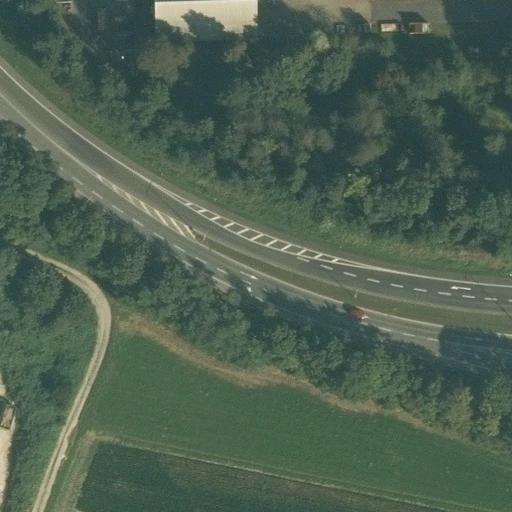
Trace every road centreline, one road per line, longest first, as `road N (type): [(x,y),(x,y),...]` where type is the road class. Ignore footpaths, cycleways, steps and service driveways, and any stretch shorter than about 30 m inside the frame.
road 1 (primary): [(511,308),(373,288),(248,252),(45,140)]
road 2 (primary): [(45,140),(148,228),(238,278),(342,315),(453,340)]
road 3 (track): [(36,511),(104,324),(80,282),(0,245)]
